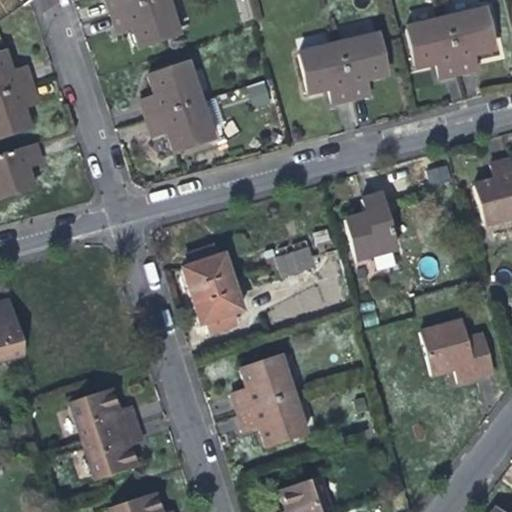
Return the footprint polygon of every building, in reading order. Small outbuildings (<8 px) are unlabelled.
[(104,0),(109,13),(155,0),(104,0)] [(175,33),(164,0),(155,0),(109,13),(116,33),(130,28),(132,34),(136,46),(175,33)] [(488,47),(478,8),(473,10),(440,18),(453,73),(472,68),(468,52),(483,49),(488,47)] [(453,73),(440,18),(401,29),(411,68),(430,63),(434,78),(453,73)] [(381,74),(370,36),(361,38),(332,46),(346,99),(365,94),(361,80),(370,77),(381,74)] [(346,99),(332,46),(293,57),(302,95),(324,89),(328,105),(346,99)] [(0,93),(24,86),(18,67),(3,72),(0,62),(0,93)] [(137,99),(142,117),(197,101),(185,63),(145,74),(148,84),(152,95),(137,99)] [(253,107),(270,101),(263,82),(246,89),(253,107)] [(30,105),(24,87),(24,86),(0,93),(0,137),(22,131),(18,120),(15,110),(30,105)] [(209,138),(197,101),(142,117),(148,136),(163,131),(166,140),(170,151),(209,138)] [(28,144),(0,153),(0,196),(26,189),(19,169),(34,164),(32,155),(28,144)] [(482,229),(511,220),(511,183),(506,162),(485,167),(490,183),(481,185),(470,188),(482,229)] [(426,169),(428,184),(449,180),(447,166),(426,169)] [(355,218),(342,221),(349,248),(352,262),(389,252),(392,252),(377,197),(366,200),(358,202),(361,216),(355,218)] [(181,283),(186,301),(228,288),(219,259),(213,261),(210,250),(183,260),(186,270),(177,272),(181,283)] [(269,274),(276,272),(309,261),(306,251),(265,264),(269,274)] [(312,271),(309,261),(276,272),(279,282),(312,271)] [(89,358),(91,368),(118,360),(115,350),(122,347),(118,334),(105,296),(104,292),(99,293),(96,282),(69,291),(72,301),(65,304),(82,360),(89,358)] [(236,315),(228,288),(186,301),(191,315),(195,328),(203,326),(206,336),(233,328),(230,317),(236,315)] [(0,359),(22,353),(7,301),(0,302),(0,359)] [(454,323),(436,329),(415,335),(427,377),(433,376),(449,371),(454,387),(468,383),(488,377),(485,367),(476,339),(459,343),(454,323)] [(42,353),(56,349),(50,329),(36,333),(42,353)] [(278,361),(239,374),(243,385),(246,395),(232,400),(237,418),(243,436),(243,437),(258,432),(262,442),(265,451),(304,439),(297,418),(291,400),(278,361)] [(137,441),(132,426),(126,406),(113,410),(109,399),(106,389),(65,402),(78,443),(90,482),(131,468),(128,455),(124,445),(137,441)] [(327,511),(317,479),(276,492),(279,502),(281,511),(327,511)] [(151,494),(106,510),(106,511),(156,511),(154,504),(151,494)]
